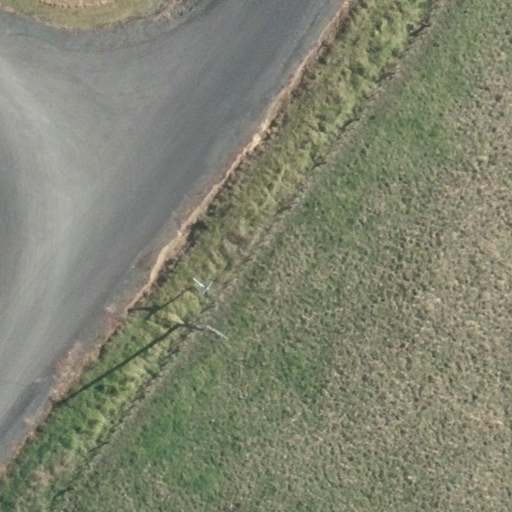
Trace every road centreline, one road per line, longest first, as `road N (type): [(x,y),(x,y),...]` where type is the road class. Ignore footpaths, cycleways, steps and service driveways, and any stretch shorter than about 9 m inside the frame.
road 1 (unclassified): [(222,0),(112,169)]
road 2 (unclassified): [(112,169),(0,310)]
road 3 (unclassified): [(0,80),(112,169)]
